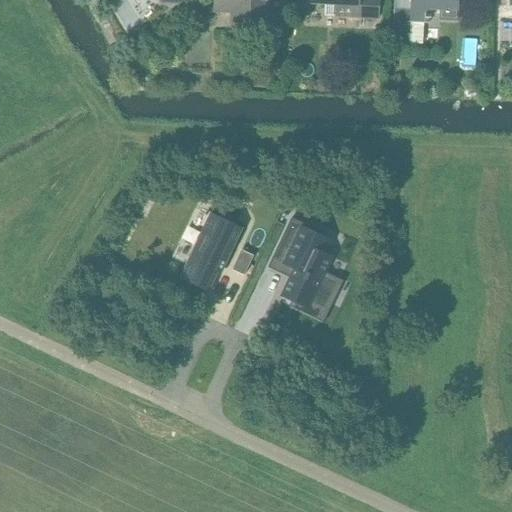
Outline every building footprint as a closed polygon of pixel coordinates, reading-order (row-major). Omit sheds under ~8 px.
[(268,0),(215,0),(214,11),(232,12),(232,22),(267,24),(268,0)] [(378,19),(378,0),(303,0),(304,3),(325,4),(325,16),(378,19)] [(458,0),(394,0),(392,43),(410,44),(411,22),(429,23),(429,13),(440,14),(439,17),(458,18),(458,0)] [(280,70),(282,29),(269,29),(267,69),(280,70)] [(201,233),(180,279),(184,280),(208,292),(217,273),(221,275),(224,266),(243,228),(211,213),(201,233)] [(292,218),(273,258),(276,259),(296,269),(291,279),(283,296),(292,300),(301,304),(303,299),(309,302),(325,309),(337,283),(323,276),(325,272),(331,259),(324,255),(330,242),(319,237),(295,225),(297,220),(292,218)] [(244,276),(254,256),(241,250),(232,270),(244,276)]
